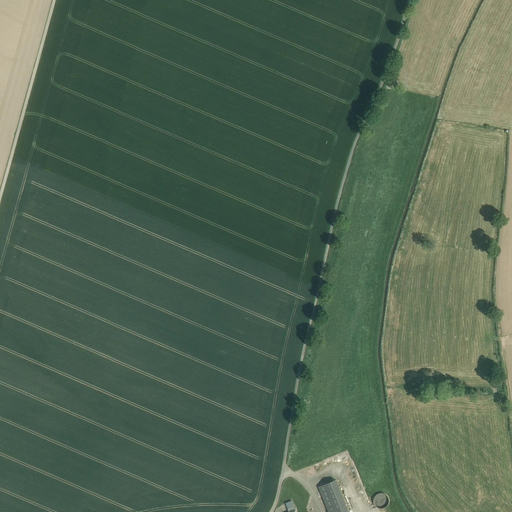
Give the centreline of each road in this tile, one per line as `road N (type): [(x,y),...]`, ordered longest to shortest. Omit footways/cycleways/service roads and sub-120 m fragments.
road 1 (track): [(271,511),(339,195),(408,0)]
road 2 (track): [(0,198),(54,0)]
